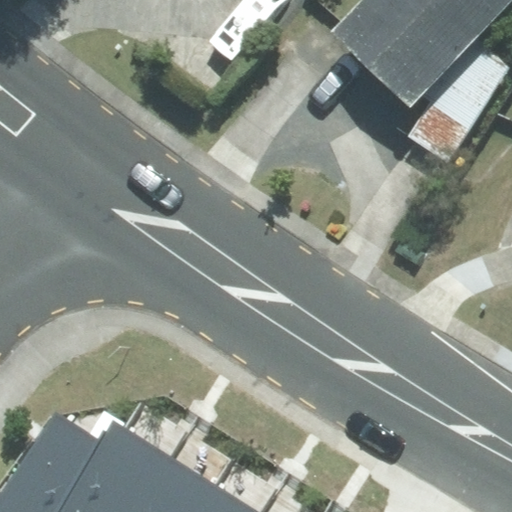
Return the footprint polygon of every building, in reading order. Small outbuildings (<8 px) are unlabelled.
[(511,0),(390,0),(351,42),(425,111),(443,92),(488,45),(511,18),(511,0)] [(511,74),(511,67),(488,45),(443,92),(414,141),(455,168),(511,74)] [(0,495),(0,511),(57,511),(103,441),(62,415),(55,410),(38,437),(0,495)] [(112,421),(103,441),(57,511),(135,511),(170,456),(112,421)] [(196,511),(215,483),(170,456),(135,511),(196,511)] [(260,511),(261,511),(215,483),(196,511),(260,511)]
